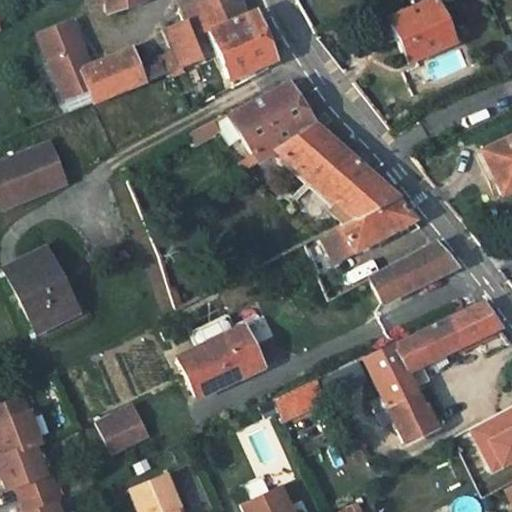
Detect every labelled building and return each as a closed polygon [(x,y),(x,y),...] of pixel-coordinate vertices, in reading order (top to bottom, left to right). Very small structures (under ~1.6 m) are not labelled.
[(104,12),(103,0),(78,0),(79,13),(104,12)] [(138,0),(103,0),(104,12),(138,0)] [(236,0),(196,0),(195,1),(207,32),(227,80),(270,61),(250,12),(243,14),(236,0)] [(425,0),(385,18),(393,37),(400,35),(410,58),(449,40),(430,0),(425,0)] [(191,38),(207,32),(195,1),(181,6),(179,11),(183,21),(191,38)] [(154,60),(155,62),(160,74),(199,58),(191,38),(183,21),(163,30),(171,53),(154,60)] [(86,88),(91,102),(142,82),(136,69),(128,49),(90,65),(73,22),(40,35),(65,96),(86,88)] [(400,35),(393,37),(404,61),(410,58),(400,35)] [(136,69),(142,82),(160,74),(155,62),(136,69)] [(257,161),(272,151),(310,125),(283,82),(226,113),(257,161)] [(272,151),(316,190),(361,168),(310,125),(272,151)] [(511,187),(511,134),(478,151),(498,194),(511,187)] [(0,206),(1,208),(62,182),(45,143),(0,160),(0,206)] [(316,190),(351,220),(395,199),(361,168),(316,190)] [(351,220),(323,234),(336,261),(412,219),(395,199),(351,220)] [(453,268),(432,243),(366,278),(379,304),(453,268)] [(43,247),(2,269),(34,330),(74,310),(43,247)] [(377,397),(383,408),(413,393),(403,373),(497,328),(479,304),(359,361),(377,397)] [(190,334),(197,347),(231,331),(226,317),(190,334)] [(240,326),(231,331),(197,347),(173,358),(192,398),(259,366),(240,326)] [(350,361),(335,369),(345,389),(360,381),(350,361)] [(319,401),(345,389),(335,369),(310,381),(314,390),(319,401)] [(281,419),(309,406),(304,395),(314,390),(310,381),(272,399),(281,419)] [(319,401),(314,390),(304,395),(309,406),(319,401)] [(430,427),(413,393),(383,408),(400,443),(430,427)] [(0,475),(28,464),(37,460),(31,444),(38,442),(20,396),(0,403),(0,475)] [(373,414),(383,408),(377,397),(367,402),(373,414)] [(511,404),(463,430),(485,472),(511,458),(511,404)] [(96,422),(105,440),(138,424),(129,406),(96,422)] [(144,436),(138,424),(105,440),(111,453),(144,436)] [(37,460),(28,464),(0,475),(6,491),(15,487),(23,511),(56,511),(54,506),(60,503),(48,473),(43,474),(37,460)] [(176,511),(178,511),(164,477),(129,493),(137,511),(176,511)] [(289,511),(278,487),(240,505),(243,511),(289,511)]
